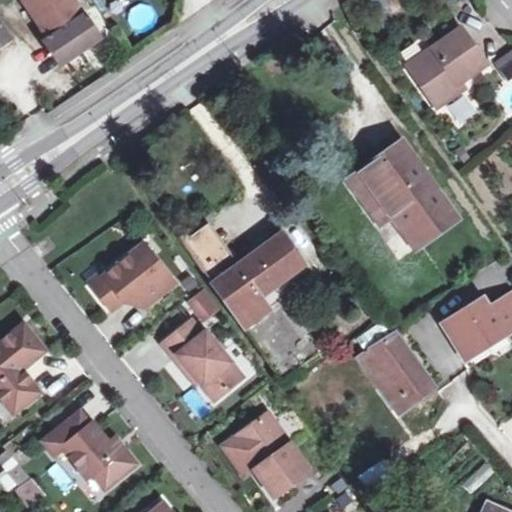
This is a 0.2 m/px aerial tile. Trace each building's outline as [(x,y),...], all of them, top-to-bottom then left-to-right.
[(65,30),(49,41),(64,62),(100,39),(73,0),(21,0),(36,22),(52,12),(65,30)] [(381,28),(395,20),(383,0),(374,0),(368,4),(381,28)] [(36,22),(49,41),(65,30),(52,12),(36,22)] [(440,53),(413,71),(439,108),(465,89),(461,82),(488,64),(462,29),(436,47),(440,53)] [(440,53),(436,47),(409,65),(413,71),(440,53)] [(492,63),(509,83),(495,95),(511,112),(511,111),(511,51),(509,48),(492,63)] [(65,103),(78,94),(70,82),(51,95),(59,107),(65,103)] [(443,105),(456,127),(477,114),(464,93),(443,105)] [(401,143),(359,175),(383,208),(397,198),(404,208),(396,213),(421,246),(457,221),(401,143)] [(383,208),(359,175),(348,182),(380,225),(396,213),(404,208),(397,198),(383,208)] [(305,331),(283,301),(269,311),(261,317),(251,304),(259,298),(304,266),(282,237),(240,266),(208,225),(195,235),(183,243),(245,329),(282,379),(320,351),(305,331)] [(110,285),(98,294),(111,311),(134,292),(145,307),(174,284),(143,245),(104,277),(110,285)] [(90,283),(98,294),(110,285),(104,277),(90,283)] [(199,322),(218,309),(203,287),(184,301),(199,322)] [(483,299),(447,321),(455,335),(451,338),(462,356),(489,339),(487,335),(500,327),(505,336),(511,331),(511,293),(489,308),(483,299)] [(203,335),(191,321),(162,344),(175,359),(178,356),(215,401),(243,378),(206,332),(203,335)] [(442,324),(451,338),(455,335),(447,321),(442,324)] [(0,396),(14,413),(39,393),(21,370),(44,351),(24,326),(0,345),(0,396)] [(489,339),(462,356),(465,361),(505,336),(500,327),(487,335),(489,339)] [(390,379),(379,387),(399,414),(435,387),(399,339),(398,336),(396,333),(369,351),(390,379)] [(390,379),(369,351),(358,358),(379,387),(390,379)] [(80,412),(43,442),(55,456),(63,449),(87,479),(93,474),(105,489),(136,465),(123,448),(116,454),(108,444),(92,424),(90,425),(80,412)] [(257,468),(254,470),(274,498),(310,472),(268,414),(235,437),(257,468)] [(115,438),(108,444),(116,454),(123,448),(115,438)] [(0,460),(1,462),(9,455),(5,451),(0,455),(0,460)] [(16,463),(9,455),(1,462),(8,470),(16,463)] [(30,479),(16,463),(8,470),(6,471),(19,486),(28,480),(30,479)] [(341,504),(352,499),(342,477),(331,482),(341,504)] [(170,511),(163,503),(152,511),(170,511)]
